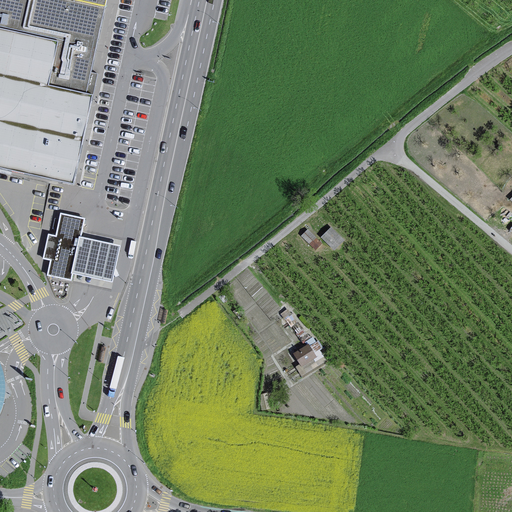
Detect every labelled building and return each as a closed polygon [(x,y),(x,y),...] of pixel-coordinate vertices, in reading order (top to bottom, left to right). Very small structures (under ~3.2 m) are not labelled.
[(0,0),(0,168),(76,185),(96,95),(94,95),(99,74),(93,72),(108,0),(0,0)] [(86,219),(62,214),(58,236),(50,234),(45,259),(52,260),(49,275),(73,280),(74,274),(82,237),(86,219)] [(344,240),(331,228),(322,237),(335,249),(344,240)] [(321,243),(308,230),(303,236),(315,248),(321,243)] [(82,237),(74,274),(114,283),(122,246),(82,237)] [(316,343),(313,338),(307,342),(309,345),(294,354),(301,364),(297,367),(302,375),(326,360),(319,349),(323,347),(320,341),(316,343)] [(0,349),(0,425),(11,400),(6,363),(0,349)] [(271,407),(267,393),(259,395),(263,409),(271,407)]
